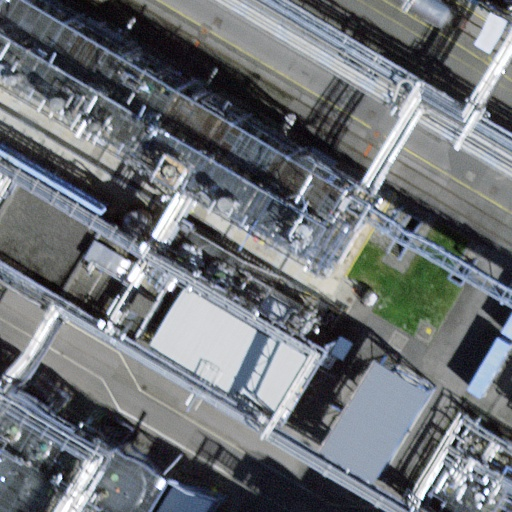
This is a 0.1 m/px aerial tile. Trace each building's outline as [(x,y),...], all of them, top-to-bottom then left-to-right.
[(389,189),(68,0),(0,0),(0,131),(321,314),(389,189)] [(511,0),(468,0),(511,28),(511,0)] [(447,387),(391,351),(334,445),(391,477),(447,387)] [(224,511),(227,506),(0,368),(0,511),(224,511)] [(507,511),(511,488),(511,417),(450,406),(430,511),(507,511)]
